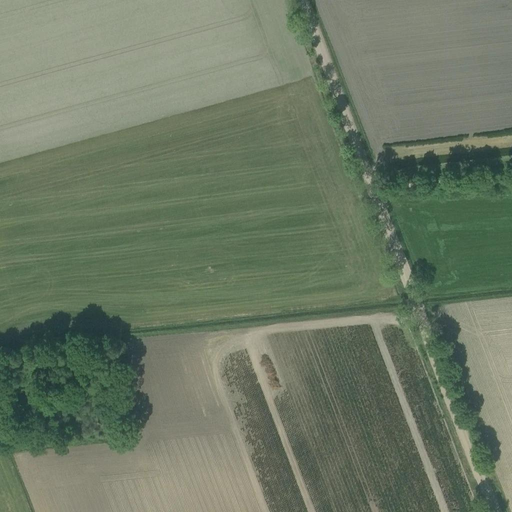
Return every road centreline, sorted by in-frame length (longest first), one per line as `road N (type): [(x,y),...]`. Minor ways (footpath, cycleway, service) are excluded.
road 1 (track): [(415,306),(298,0)]
road 2 (track): [(493,511),(415,306)]
